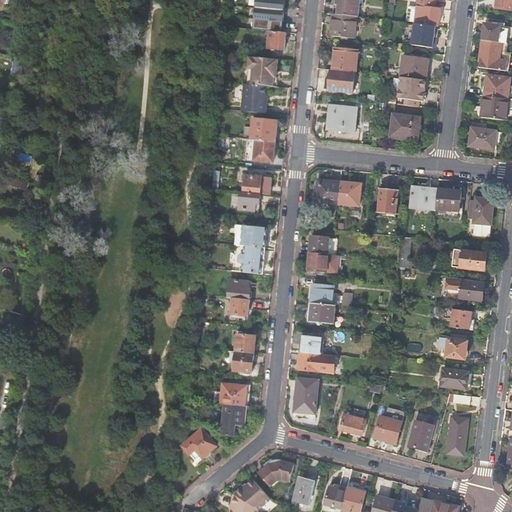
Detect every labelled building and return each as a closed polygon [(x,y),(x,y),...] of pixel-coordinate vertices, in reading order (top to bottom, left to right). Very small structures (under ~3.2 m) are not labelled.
[(252,0),(251,27),(277,29),(278,20),(285,21),(286,0),(252,0)] [(357,17),(359,17),(360,0),(337,0),(336,15),(357,17)] [(436,27),(439,27),(441,10),(434,9),(435,0),(418,0),(418,7),(410,6),(408,22),(416,23),(416,24),(436,27)] [(511,0),(498,0),(497,8),(511,10),(511,0)] [(336,15),(334,15),(332,36),(355,39),(357,17),(336,15)] [(413,43),(413,45),(433,48),(436,27),(416,24),(415,27),(407,26),(405,41),(413,43)] [(485,24),(483,41),(499,43),(502,26),(485,24)] [(287,33),(270,32),(268,49),(285,51),(287,33)] [(499,43),(483,41),(480,62),(481,62),(480,68),(507,72),(510,56),(507,56),(508,44),(502,43),(499,43)] [(356,72),(357,72),(359,51),(336,49),(333,70),(356,72)] [(404,56),(401,77),(427,81),(430,59),(404,56)] [(272,60),(251,57),(250,69),(254,70),(253,85),(267,87),(269,69),(271,70),(272,60)] [(333,70),(331,70),(329,91),(354,94),(356,72),(333,70)] [(485,97),(509,100),(511,79),(488,75),(485,97)] [(427,81),(401,77),(399,99),(403,99),(402,105),(419,108),(420,102),(424,102),(426,82),(427,81)] [(253,85),(246,85),(243,112),(267,114),(268,104),(266,104),(266,97),(267,87),(253,85)] [(507,121),(510,100),(509,100),(485,97),(484,107),(482,118),(507,121)] [(340,110),(329,109),(327,130),(356,133),(359,108),(341,106),(340,110)] [(394,115),(391,137),(418,141),(421,118),(394,115)] [(254,119),(251,140),(257,141),(276,143),(279,122),(254,119)] [(473,129),(471,146),(495,150),(496,144),(502,145),(503,133),(473,129)] [(274,163),(276,143),(257,141),(255,161),(274,163)] [(245,193),(261,195),(271,196),(273,178),(263,177),(254,176),(251,176),(246,176),(245,193)] [(328,204),(340,205),(340,204),(342,182),(319,180),(317,200),(328,202),(328,204)] [(363,184),(342,182),(340,204),(361,206),(363,184)] [(432,209),(438,210),(438,209),(438,206),(440,189),(413,186),(411,207),(432,209)] [(380,189),(378,213),(398,215),(400,191),(380,189)] [(463,192),(440,189),(438,206),(438,209),(461,211),(462,194),(463,192)] [(245,193),(242,193),(240,210),(256,212),(257,205),(260,205),(261,195),(245,193)] [(478,198),(475,223),(493,225),(495,200),(478,198)] [(242,246),(266,249),(268,229),(244,227),(242,246)] [(312,237),(311,253),(329,255),(330,239),(312,237)] [(409,268),(412,239),(402,237),(399,262),(398,267),(409,268)] [(237,273),(263,275),(264,268),(265,259),(266,249),(242,246),(240,246),(237,273)] [(464,251),(462,268),(487,271),(489,254),(464,251)] [(339,266),(340,256),(339,256),(330,255),(329,255),(311,253),(309,271),(338,274),(339,266)] [(409,268),(398,267),(397,279),(407,280),(409,268)] [(486,284),(450,279),(448,298),(484,302),(486,284)] [(235,299),(251,301),(253,282),(252,282),(252,283),(233,281),(231,299),(235,299)] [(314,285),(312,304),(333,306),(335,287),(314,285)] [(344,304),(353,305),(354,292),(345,291),(344,304)] [(251,304),(251,301),(235,299),(233,313),(233,316),(249,317),(251,304)] [(333,306),(312,304),(310,322),(335,325),(336,306),(333,306)] [(454,310),(452,328),(474,330),(476,321),(473,320),(474,312),(454,310)] [(302,335),(301,353),(322,355),(324,337),(302,335)] [(237,353),(255,355),(257,337),(239,336),(237,353)] [(450,340),(449,349),(448,357),(467,359),(467,358),(468,358),(468,357),(469,357),(469,356),(469,355),(469,354),(469,353),(469,352),(468,350),(469,342),(450,340)] [(237,353),(236,353),(234,371),(254,373),(255,355),(237,353)] [(322,355),(301,353),(299,371),(335,375),(337,357),(322,355)] [(445,370),(443,387),(468,390),(471,373),(445,370)] [(317,415),(320,380),(298,378),(295,413),(305,414),(317,415)] [(224,385),(222,405),(226,405),(246,407),(248,387),(224,385)] [(383,386),(373,385),(371,392),(381,394),(383,386)] [(471,406),(472,397),(456,395),(455,403),(469,405),(471,406)] [(247,427),(248,408),(246,407),(226,405),(222,436),(236,437),(237,427),(247,427)] [(420,411),(418,417),(438,424),(440,418),(420,411)] [(342,430),(352,433),(362,436),(363,436),(367,421),(346,416),(345,420),(344,423),(342,430)] [(381,417),(376,438),(397,444),(403,423),(381,417)] [(448,453),(448,454),(465,456),(466,455),(465,455),(469,421),(470,421),(470,420),(452,418),(452,419),(453,419),(448,453)] [(417,421),(410,447),(429,452),(436,427),(417,421)] [(203,430),(183,446),(191,455),(197,451),(204,459),(218,448),(203,430)] [(270,464),(259,474),(271,487),(279,481),(283,480),(291,482),(295,466),(296,466),(297,466),(283,462),(280,462),(279,462),(277,462),(276,462),(274,463),(273,463),(271,464),(270,464)] [(271,500),(255,480),(247,486),(245,489),(244,488),(235,495),(259,510),(271,500)] [(299,480),(293,502),(310,506),(316,485),(299,480)] [(343,509),(348,489),(339,487),(338,490),(330,488),(326,505),(343,509)] [(343,509),(343,511),(346,511),(361,511),(367,491),(357,488),(356,491),(348,489),(343,509)] [(233,510),(232,511),(258,511),(259,510),(235,495),(232,506),(233,507),(233,510)] [(374,511),(393,511),(397,502),(378,497),(374,511)] [(457,511),(459,508),(423,499),(419,511),(457,511)] [(412,511),(414,506),(397,502),(393,511),(412,511)]
